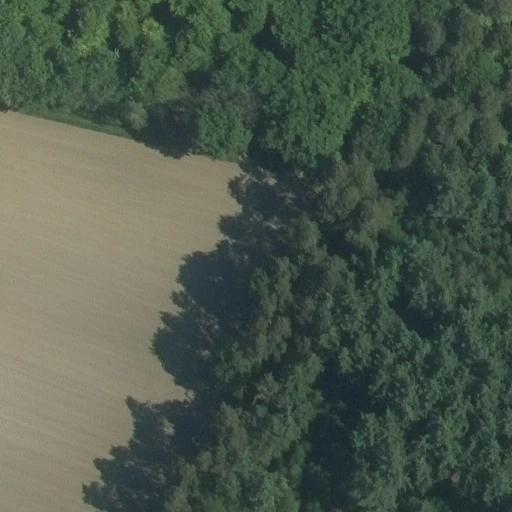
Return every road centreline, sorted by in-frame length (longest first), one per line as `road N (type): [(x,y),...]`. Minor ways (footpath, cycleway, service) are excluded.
road 1 (track): [(326,203),(0,127)]
road 2 (track): [(436,0),(326,203)]
road 3 (track): [(511,246),(326,203)]
